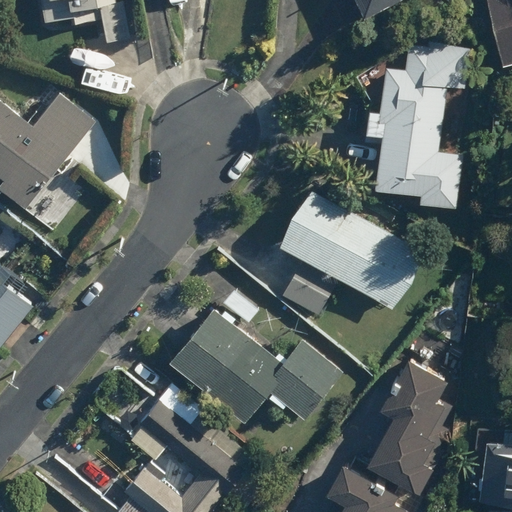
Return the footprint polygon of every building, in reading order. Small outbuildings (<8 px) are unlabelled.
[(49,0),(52,20),(72,17),(73,24),(98,20),(96,6),(117,3),(116,0),(49,0)] [(354,0),(364,19),(404,0),(354,0)] [(511,0),(486,0),(502,67),(511,64),(511,0)] [(380,142),(376,189),(421,193),(420,205),(457,208),(462,154),(442,152),(448,84),(468,86),(472,46),(425,42),(424,53),(389,50),(383,110),(368,109),(365,141),(380,142)] [(0,182),(0,187),(25,208),(96,120),(60,91),(33,125),(0,98),(0,177),(2,179),(0,182)] [(320,310),(338,278),(393,309),(426,252),(312,185),(278,243),(302,256),(283,288),(320,310)] [(0,346),(33,306),(3,282),(11,273),(0,261),(0,258),(1,258),(0,257),(0,346)] [(249,332),(246,335),(213,305),(169,353),(240,418),(270,386),(300,414),(340,370),(301,335),(279,359),(249,332)] [(435,397),(447,375),(406,353),(378,406),(390,413),(365,462),(420,491),(433,467),(422,460),(433,438),(426,434),(443,401),(435,397)] [(213,511),(229,492),(248,507),(281,465),(173,381),(163,374),(132,414),(141,421),(130,436),(146,449),(121,481),(133,490),(119,508),(123,511),(213,511)] [(511,440),(482,439),(478,500),(511,502),(511,440)] [(413,511),(414,510),(371,486),(375,478),(342,460),(325,491),(336,496),(327,511),(413,511)]
